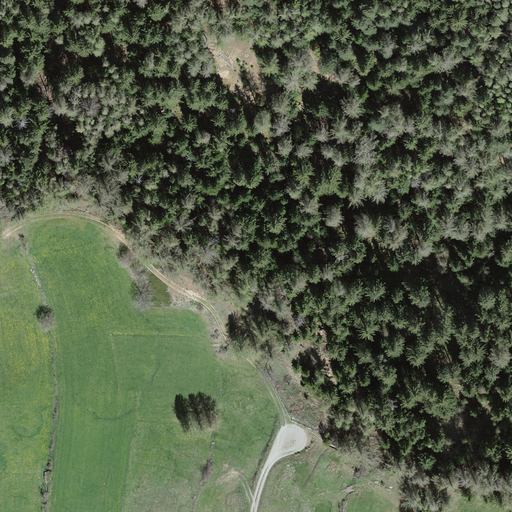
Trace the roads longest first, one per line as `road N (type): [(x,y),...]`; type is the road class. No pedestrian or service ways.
road 1 (track): [(0,240),(46,216),(113,228),(166,280),(207,303),(231,343),(256,361)]
road 2 (track): [(256,361),(282,409),(285,441),(264,474),(254,511)]
